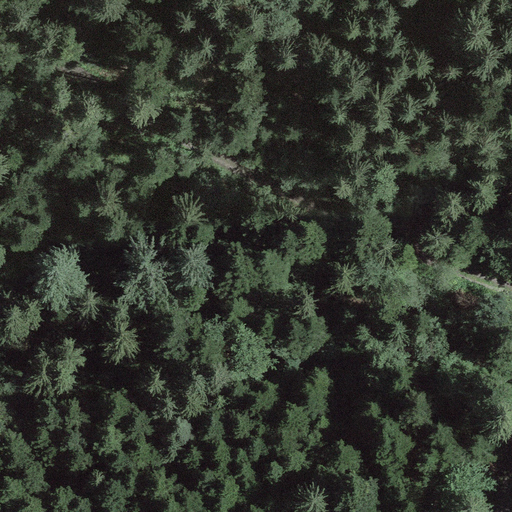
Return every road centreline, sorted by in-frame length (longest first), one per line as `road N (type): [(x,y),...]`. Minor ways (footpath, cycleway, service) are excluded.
road 1 (track): [(511,280),(183,130),(0,9)]
road 2 (track): [(511,331),(203,384),(0,407)]
